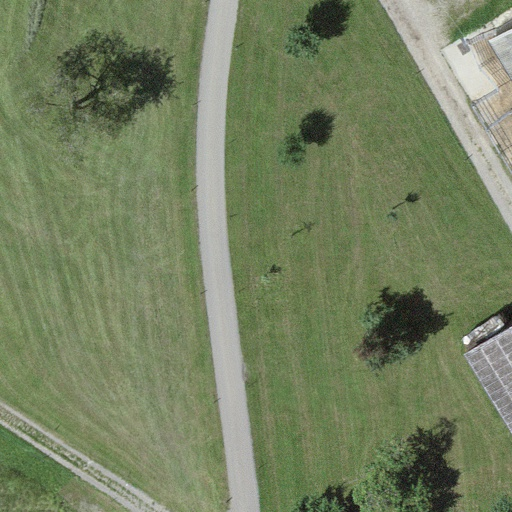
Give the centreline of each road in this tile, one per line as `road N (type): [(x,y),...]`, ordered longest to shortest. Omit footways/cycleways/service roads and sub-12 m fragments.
road 1 (unclassified): [(226,0),(213,123),(214,239),(245,511)]
road 2 (track): [(0,411),(159,511)]
